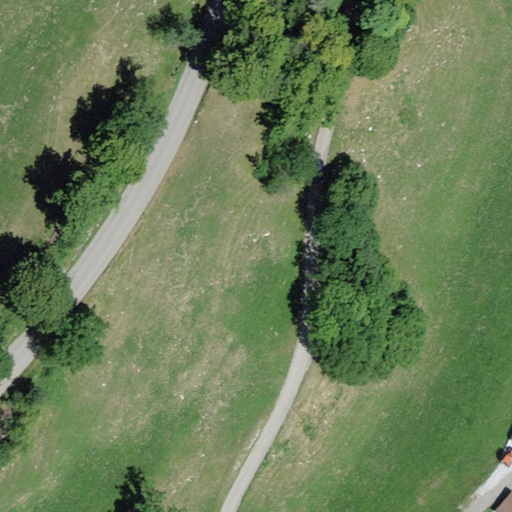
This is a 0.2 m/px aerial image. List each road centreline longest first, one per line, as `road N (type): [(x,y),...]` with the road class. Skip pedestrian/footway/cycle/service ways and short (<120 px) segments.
road 1 (unclassified): [(348,0),(317,147),(298,353),(226,511)]
road 2 (tertiary): [(225,0),(152,175),(103,256),(0,373)]
